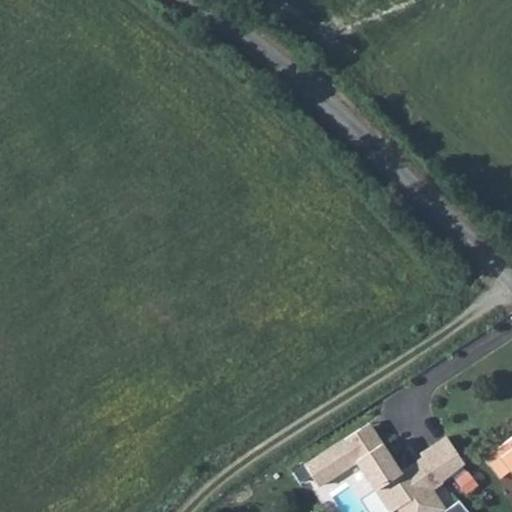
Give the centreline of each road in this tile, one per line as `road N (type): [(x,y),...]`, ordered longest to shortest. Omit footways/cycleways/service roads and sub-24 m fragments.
road 1 (unclassified): [(511,282),(398,165),(196,0)]
road 2 (track): [(198,511),(240,464),(511,288)]
